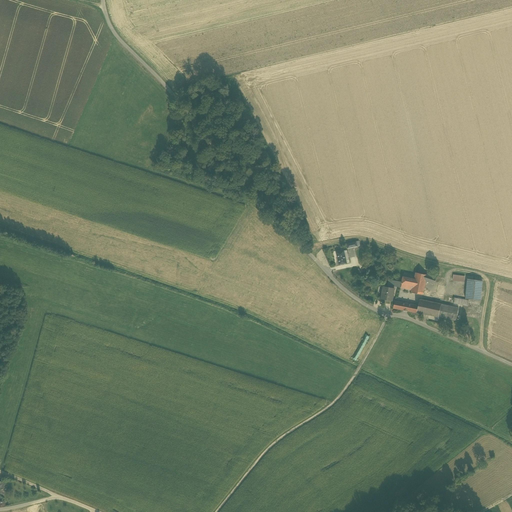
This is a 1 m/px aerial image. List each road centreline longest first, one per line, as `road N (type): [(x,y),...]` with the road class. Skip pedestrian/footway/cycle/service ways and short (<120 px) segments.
road 1 (unclassified): [(102,0),(107,27),(338,286),(387,316),(410,318),(511,364)]
road 2 (track): [(216,511),(267,449),(331,404),(387,316)]
